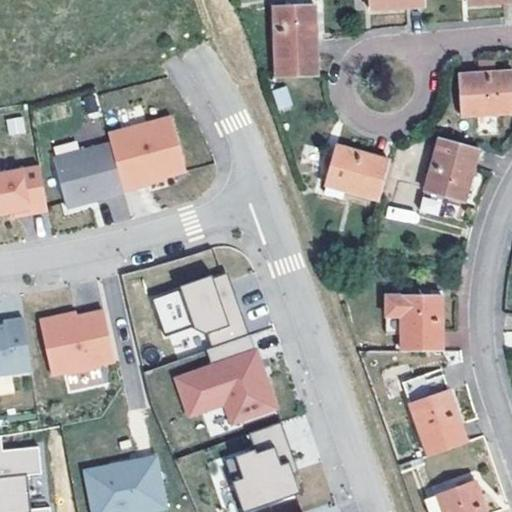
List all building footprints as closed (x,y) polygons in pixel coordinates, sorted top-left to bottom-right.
[(425,7),(424,0),(370,0),(371,10),(425,7)] [(273,6),(276,77),(319,75),(317,4),(273,6)] [(511,70),(460,73),(462,115),(511,113),(511,70)] [(279,111),(293,107),(285,85),(272,90),(279,111)] [(9,136),(26,133),(23,116),(6,119),(9,136)] [(108,134),(111,143),(122,185),(136,182),(143,185),(166,179),(166,176),(186,171),(172,117),(108,134)] [(481,149),(440,137),(425,190),(466,202),(481,149)] [(111,143),(54,158),(66,206),(84,201),(85,205),(124,193),(123,190),(122,185),(111,143)] [(379,201),(391,159),(339,144),(326,186),(379,201)] [(0,174),(0,214),(14,212),(29,209),(30,214),(48,211),(40,167),(0,174)] [(136,182),(122,185),(123,190),(143,185),(136,182)] [(441,197),(423,195),(420,212),(439,214),(441,197)] [(84,201),(66,206),(68,210),(85,205),(84,201)] [(209,331),(214,347),(252,333),(238,293),(232,295),(224,273),(155,298),(168,336),(197,325),(209,331)] [(399,349),(443,349),(443,295),(385,294),(384,332),(399,332),(399,349)] [(115,362),(104,312),(78,318),(77,313),(40,321),(52,376),(66,373),(66,375),(101,367),(100,365),(115,362)] [(0,374),(32,370),(24,319),(4,322),(5,327),(0,327),(0,374)] [(264,368),(252,333),(214,347),(208,349),(214,365),(178,377),(191,415),(227,402),(234,422),(278,407),(268,378),(265,380),(261,369),(264,368)] [(427,454),(468,441),(449,389),(410,404),(427,454)] [(256,448),(226,459),(244,511),(245,511),(302,492),(296,473),(292,461),(293,460),(295,456),(283,421),(250,432),(256,448)] [(2,435),(0,435),(0,511),(51,511),(51,508),(32,509),(29,475),(43,474),(40,447),(4,450),(2,435)] [(85,469),(93,511),(137,511),(166,507),(157,456),(85,469)] [(300,471),(295,456),(293,460),(292,461),(296,473),(300,471)] [(488,511),(477,480),(436,495),(442,511),(488,511)] [(442,511),(436,495),(424,499),(429,511),(442,511)]
